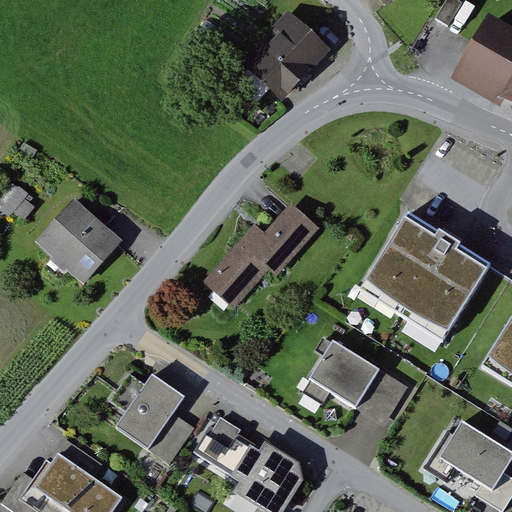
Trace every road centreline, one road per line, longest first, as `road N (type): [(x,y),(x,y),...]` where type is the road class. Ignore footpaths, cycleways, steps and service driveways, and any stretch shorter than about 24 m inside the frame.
road 1 (residential): [(371,80),(301,118),(252,162),(116,320)]
road 2 (residential): [(342,462),(116,320)]
road 3 (residential): [(116,320),(0,452)]
road 4 (residential): [(511,133),(371,80)]
